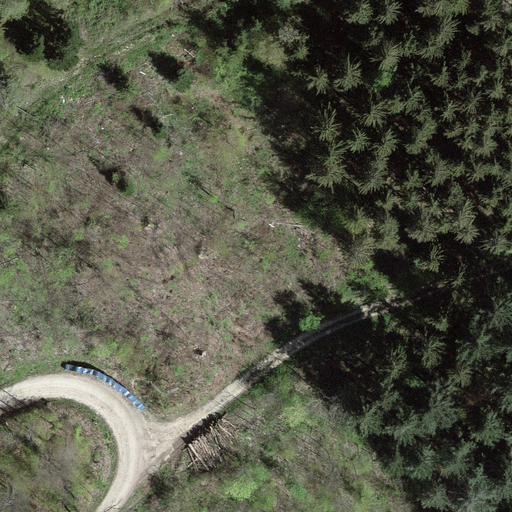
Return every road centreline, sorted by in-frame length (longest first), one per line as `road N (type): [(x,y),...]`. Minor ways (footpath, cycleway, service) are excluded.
road 1 (track): [(511,264),(336,324),(199,417),(140,442)]
road 2 (track): [(203,0),(84,62),(0,152)]
road 3 (track): [(140,442),(116,401),(85,385),(25,386),(0,398)]
